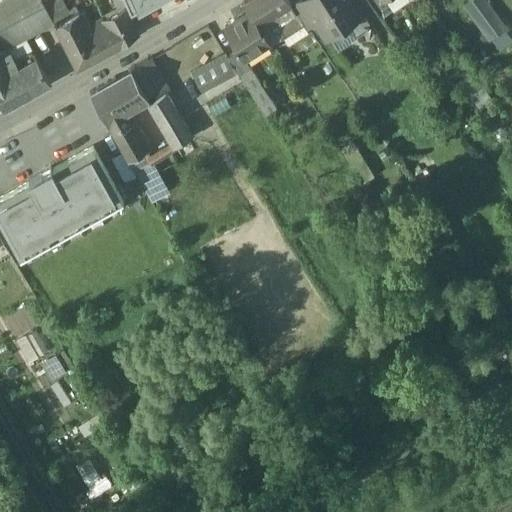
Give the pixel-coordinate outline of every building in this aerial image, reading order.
[(3,0),(0,0),(0,35),(6,48),(8,47),(25,38),(14,20),(3,0)] [(3,0),(14,20),(25,38),(53,23),(42,0),(3,0)] [(68,16),(59,0),(42,0),(53,23),(68,16)] [(125,0),(112,0),(117,9),(122,6),(123,8),(128,5),(125,0)] [(245,0),(244,1),(251,11),(258,22),(290,2),(288,0),(245,0)] [(303,0),(296,0),(291,3),(305,24),(315,18),(303,0)] [(303,0),(315,18),(325,33),(358,12),(360,10),(352,0),(303,0)] [(368,0),(352,0),(360,10),(358,12),(363,20),(377,11),(368,0)] [(368,0),(377,11),(380,16),(391,8),(385,0),(368,0)] [(504,25),(485,0),(470,0),(465,4),(489,37),(504,25)] [(123,8),(122,6),(117,9),(102,17),(117,45),(138,33),(123,8)] [(117,45),(102,17),(85,27),(74,7),(69,10),(71,14),(68,16),(53,23),(76,67),(117,45)] [(258,22),(251,11),(226,27),(239,48),(245,57),(245,56),(269,41),(258,22)] [(0,62),(6,74),(0,76),(0,100),(3,107),(49,82),(35,56),(18,66),(8,47),(6,48),(7,50),(0,53),(0,62)] [(239,48),(227,55),(231,63),(235,70),(238,73),(251,65),(245,56),(245,57),(239,48)] [(225,53),(191,71),(197,82),(231,63),(227,55),(225,53)] [(149,58),(130,68),(145,95),(172,146),(191,136),(149,58)] [(231,63),(197,82),(200,88),(235,70),(231,63)] [(251,65),(238,73),(266,118),(279,110),(251,65)] [(130,68),(90,91),(105,119),(106,119),(121,109),(145,95),(130,68)] [(121,109),(106,119),(127,156),(143,147),(121,109)] [(0,193),(0,222),(18,256),(124,199),(93,143),(0,193)] [(143,147),(127,156),(132,166),(139,163),(149,157),(143,147)] [(139,163),(132,166),(137,174),(144,171),(139,163)]
